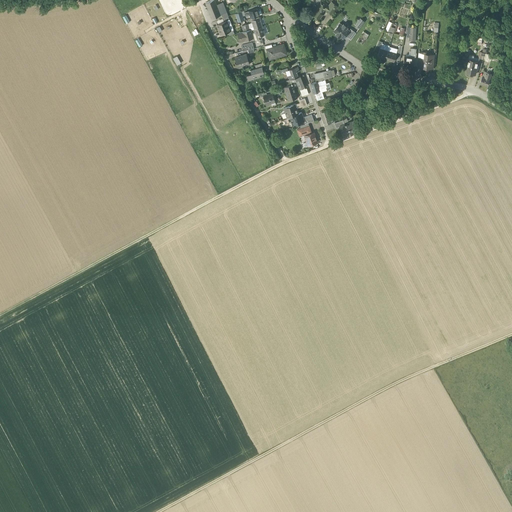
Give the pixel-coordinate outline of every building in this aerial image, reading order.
[(216,5),(214,0),(211,0),(206,2),(212,18),(220,15),(216,5)] [(332,1),(328,5),(321,0),(320,0),(318,3),(320,4),(318,7),(315,5),(316,4),(315,4),(311,9),(314,11),(313,13),(320,18),(322,14),(321,13),(325,8),(327,9),(332,14),(338,6),(332,1)] [(223,2),(216,5),(220,15),(227,12),(223,2)] [(257,9),(245,13),(246,16),(250,15),(251,18),(259,16),(257,9)] [(241,12),(236,14),(238,22),(244,20),(241,12)] [(259,18),(251,20),(252,23),(254,29),(262,27),(259,18)] [(360,18),(355,24),(359,28),(364,21),(360,18)] [(229,20),(224,22),(217,24),(219,29),(231,25),(229,20)] [(386,30),(394,33),(397,24),(389,21),(386,30)] [(347,27),(343,24),(342,25),(340,23),(334,31),(336,33),(335,34),(340,37),(341,36),(343,38),(345,36),(349,30),(347,28),(347,27)] [(231,25),(219,29),(220,35),(228,32),(233,30),(231,25)] [(262,27),(254,29),(255,33),(253,34),(255,40),(262,38),(261,36),(265,35),(262,27)] [(349,30),(345,36),(351,40),(356,33),(350,29),(349,30)] [(243,32),(237,33),(239,38),(240,38),(241,38),(243,37),(244,41),(254,38),(251,30),(250,30),(247,31),(243,32)] [(366,39),(361,35),(357,42),(358,43),(359,41),(363,44),(366,39)] [(272,48),(270,49),(271,52),(271,53),(273,58),(287,54),(286,49),(285,49),(283,45),(272,48)] [(389,47),(383,45),(382,45),(380,49),(379,49),(379,50),(377,56),(386,59),(388,51),(389,47)] [(398,49),(389,47),(388,51),(396,54),(397,54),(399,49),(402,49),(402,46),(399,45),(398,49)] [(396,54),(388,51),(386,59),(394,61),(396,54)] [(246,54),(235,57),(238,67),(249,64),(246,54)] [(425,59),(422,59),(421,66),(432,68),(433,55),(426,54),(425,59)] [(177,65),(181,63),(177,56),(173,58),(177,65)] [(412,57),(405,56),(403,63),(412,65),(414,58),(414,57),(412,57)] [(479,61),(469,59),(466,73),(475,74),(477,67),(478,67),(479,61)] [(262,66),(250,70),(251,73),(247,75),(248,80),(260,76),(259,72),(263,70),(262,66)] [(297,67),(290,70),(291,75),(290,75),(292,79),(298,77),(296,73),(299,72),(297,67)] [(325,80),(325,79),(332,77),(330,70),(314,74),(316,82),(317,82),(325,80)] [(492,74),(485,71),(483,77),(489,79),(489,80),(490,81),(492,74)] [(292,79),(290,80),(291,82),(296,80),(298,85),(299,89),(302,88),(301,83),(303,83),(300,76),(298,77),(292,79)] [(483,77),(481,82),(489,85),(490,81),(489,80),(489,79),(483,77)] [(296,95),(293,86),(298,85),(296,80),(291,82),(292,84),(287,86),(290,93),(292,97),(292,98),(297,96),(296,95)] [(325,80),(317,82),(316,82),(311,84),(313,93),(314,93),(319,91),(318,86),(326,84),(325,80)] [(326,84),(318,86),(319,91),(314,93),(315,94),(322,91),(328,90),(326,84)] [(305,89),(304,87),(302,88),(299,89),(302,96),(308,94),(306,89),(305,89)] [(267,95),(263,96),(266,104),(275,101),(272,93),(267,95)] [(305,98),(299,100),(301,107),(307,105),(305,98)] [(295,104),(284,109),(287,118),(289,117),(299,113),(298,113),(295,104)] [(327,110),(321,112),(324,122),(331,120),(330,118),(327,110)] [(301,112),(298,113),(299,113),(289,117),(292,125),(304,121),(301,112)] [(343,120),(335,123),(336,128),(341,126),(345,125),(343,120)] [(345,125),(341,126),(342,130),(341,130),(344,136),(356,131),(353,122),(345,125)] [(309,126),(297,130),(299,136),(311,132),(309,126)] [(314,133),(305,136),(308,146),(317,142),(314,133)]
